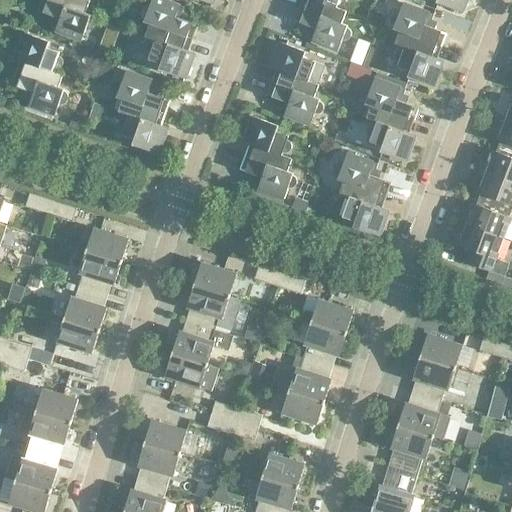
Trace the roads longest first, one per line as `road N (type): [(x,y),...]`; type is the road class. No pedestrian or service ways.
road 1 (residential): [(330,511),(508,0)]
road 2 (residential): [(85,511),(179,200),(255,0)]
